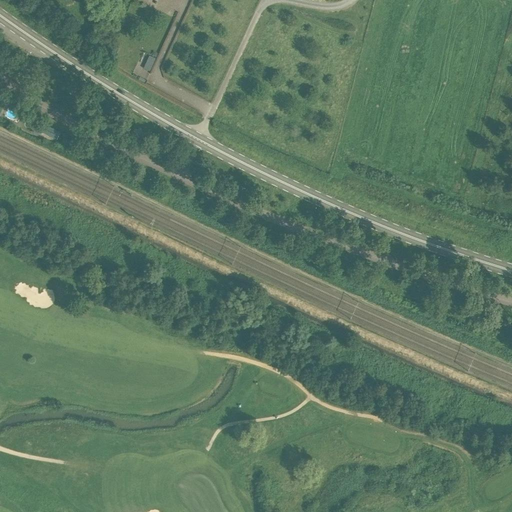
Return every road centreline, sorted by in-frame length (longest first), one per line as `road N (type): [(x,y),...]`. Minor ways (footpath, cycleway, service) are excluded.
road 1 (secondary): [(511,270),(414,239),(259,172),(143,109),(0,15)]
road 2 (unclassified): [(511,300),(251,207),(84,130),(0,74)]
